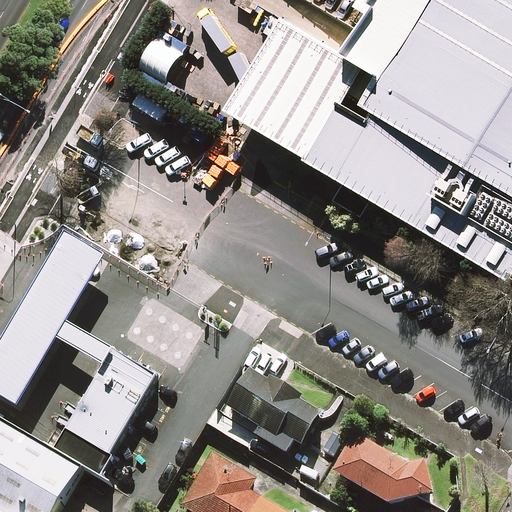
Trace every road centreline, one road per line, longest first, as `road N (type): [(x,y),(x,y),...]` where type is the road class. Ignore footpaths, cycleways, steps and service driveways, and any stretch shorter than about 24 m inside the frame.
road 1 (unclassified): [(27,116),(511,403)]
road 2 (secondary): [(95,0),(27,116)]
